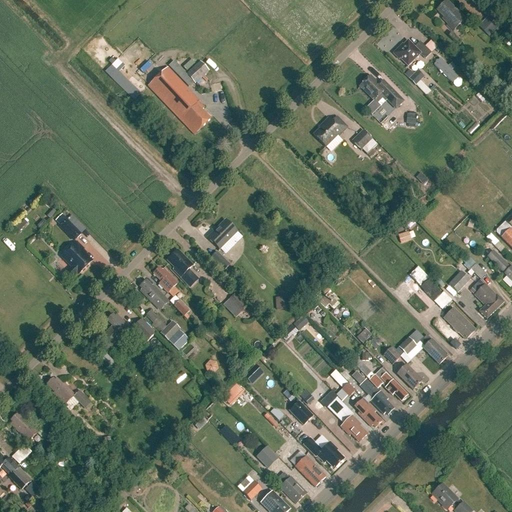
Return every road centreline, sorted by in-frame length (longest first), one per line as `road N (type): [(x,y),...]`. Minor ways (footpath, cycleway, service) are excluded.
road 1 (residential): [(0,395),(396,0)]
road 2 (tertiary): [(310,511),(511,314)]
